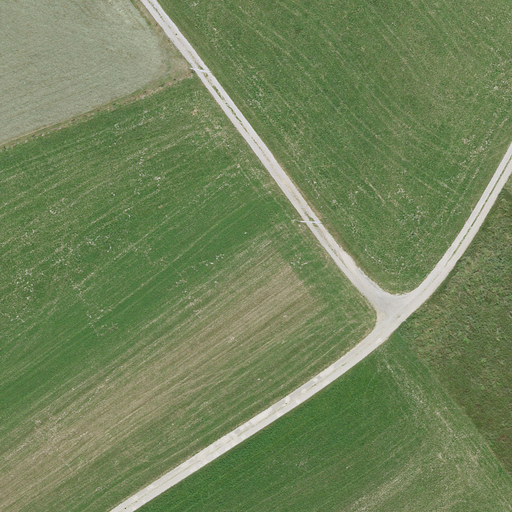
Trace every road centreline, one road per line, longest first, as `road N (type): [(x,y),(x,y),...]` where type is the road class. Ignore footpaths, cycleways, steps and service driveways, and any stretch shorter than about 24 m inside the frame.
road 1 (track): [(149,0),(370,283),(406,310)]
road 2 (track): [(406,310),(361,353),(123,511)]
road 3 (track): [(406,310),(458,251),(511,159)]
